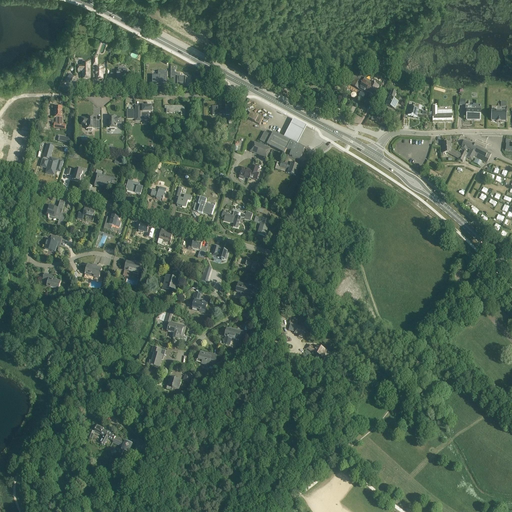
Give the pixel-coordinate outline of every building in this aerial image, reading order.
[(156,63),(165,67),(167,61),(158,57),(156,63)] [(386,60),(383,57),(379,61),(379,60),(373,67),(377,70),(385,61),(386,60)] [(90,74),(90,65),(90,61),(83,61),(83,65),(83,66),(78,66),(78,72),(83,72),(83,79),(90,79),(90,74)] [(105,74),(105,69),(103,69),(103,68),(96,68),(96,79),(103,79),(103,74),(105,74)] [(127,71),(126,71),(126,69),(118,69),(118,71),(117,71),(117,72),(111,72),(111,78),(117,78),(117,79),(127,79),(130,79),(130,72),(127,72),(127,71)] [(168,71),(158,71),(158,75),(153,75),(152,84),(164,84),(164,77),(168,77),(168,71)] [(185,87),(185,77),(179,77),(179,73),(171,73),(170,79),(173,79),(173,87),(185,87)] [(369,86),(371,83),(369,82),(370,80),(364,76),(353,76),(349,76),(348,81),(353,82),(352,83),(360,88),(359,90),(367,94),(368,92),(366,91),(369,86)] [(376,95),(378,90),(379,87),(371,83),(369,86),(366,91),(368,92),(374,96),(375,95),(376,94),(376,95)] [(395,109),(398,102),(394,100),(397,94),(392,91),(388,100),(386,105),(395,109)] [(417,117),(419,110),(419,105),(415,104),(415,106),(408,105),(407,110),(409,110),(408,116),(417,117)] [(218,107),(213,107),(213,115),(231,115),(231,105),(226,105),(226,111),(218,111),(218,107)] [(480,121),(481,106),(466,105),(466,112),(467,112),(466,120),(480,121)] [(149,112),(152,112),(152,106),(143,107),(143,110),(140,110),(140,107),(136,107),(136,121),(140,121),(140,119),(143,119),(143,120),(149,120),(149,117),(150,117),(150,116),(149,116),(149,112)] [(173,106),(165,106),(165,109),(166,109),(166,114),(176,113),(176,112),(181,112),(181,115),(185,115),(185,107),(182,107),(180,107),(180,106),(175,106),(175,107),(173,107),(173,106)] [(496,121),(496,122),(501,122),(501,121),(507,122),(507,107),(492,106),(491,121),(496,121)] [(62,124),(63,107),(54,107),(54,116),(56,116),(56,122),(55,122),(54,128),(65,130),(66,125),(62,124)] [(452,122),(452,111),(438,111),(437,107),(433,107),(433,123),(452,122)] [(256,114),(255,115),(251,113),(248,119),(260,125),(263,118),(256,114)] [(96,120),(93,120),(93,117),(92,117),(92,116),(89,116),(89,117),(86,117),(86,118),(82,118),(82,124),(86,124),(86,129),(88,129),(88,131),(92,131),(92,129),(97,129),(96,120)] [(106,120),(106,121),(106,129),(111,129),(111,131),(115,131),(115,129),(117,129),(117,124),(121,124),(121,118),(117,118),(117,117),(114,117),(114,116),(110,116),(110,117),(110,120),(106,120)] [(273,132),(272,136),(265,132),(259,141),(284,154),(286,150),(291,141),(273,132)] [(291,151),(291,153),(290,156),(292,157),(292,158),(295,159),(301,161),(305,149),(297,145),(298,143),(294,142),(292,141),(291,141),(286,150),(291,151)] [(256,154),(260,145),(254,142),(250,151),(256,154)] [(478,148),(477,147),(467,142),(466,145),(463,143),(462,146),(462,147),(467,150),(467,149),(470,150),(466,158),(472,161),(474,156),(487,162),(491,154),(490,154),(488,153),(488,152),(479,147),(478,148)] [(467,150),(462,147),(458,153),(451,149),(451,143),(442,144),(443,154),(447,153),(459,159),(463,161),(467,153),(466,152),(467,150)] [(56,171),(58,164),(49,162),(49,159),(50,159),(54,147),(47,145),(43,160),(41,167),(45,168),(48,168),(47,171),(48,171),(47,173),(54,175),(56,171)] [(270,149),(260,145),(256,154),(266,158),(270,149)] [(292,164),(293,161),(287,158),(285,163),(281,162),(281,163),(277,162),(275,170),(296,176),(299,166),(292,164)] [(249,179),(249,178),(253,166),(252,166),(250,170),(243,167),(240,176),(244,177),(249,179)] [(259,174),(257,173),(259,168),(253,166),(249,178),(257,181),(259,174)] [(83,172),(75,170),(75,171),(69,169),(67,175),(71,176),(74,176),(73,181),(80,183),(81,180),(84,181),(85,176),(82,175),(83,172)] [(102,177),(102,176),(98,174),(94,186),(99,188),(100,185),(109,187),(110,179),(102,177)] [(140,188),(141,185),(128,182),(126,191),(140,194),(142,189),(140,188)] [(163,201),(166,189),(159,187),(158,191),(159,191),(158,192),(152,191),(151,196),(157,198),(156,199),(162,201),(163,201)] [(177,206),(186,208),(188,202),(190,202),(191,198),(181,195),(182,189),(179,188),(176,198),(179,199),(177,206)] [(203,213),(212,216),(214,207),(205,204),(206,200),(199,198),(197,205),(200,205),(198,213),(202,214),(203,213)] [(62,214),(65,202),(60,201),(58,209),(48,206),(45,216),(48,217),(48,218),(49,219),(50,216),(60,219),(59,225),(62,226),(64,222),(66,215),(62,214)] [(94,219),(95,211),(86,208),(84,213),(80,211),(78,218),(83,220),(84,216),(86,217),(85,220),(93,222),(94,219)] [(250,221),(253,213),(246,212),(245,215),(234,211),(233,217),(227,215),(228,213),(223,212),(222,217),(225,218),(224,221),(234,224),(233,227),(238,228),(241,218),(244,219),(244,218),(244,219),(250,221)] [(495,219),(503,223),(505,218),(497,215),(495,219)] [(120,228),(121,223),(119,222),(120,218),(112,216),(111,219),(107,218),(104,229),(111,231),(113,226),(120,228)] [(270,221),(262,218),(256,216),(254,223),(260,225),(257,234),(265,237),(270,221)] [(152,239),(153,235),(155,230),(153,230),(153,229),(151,228),(151,229),(149,228),(149,227),(144,225),(141,224),(141,226),(139,231),(147,233),(146,237),(152,239)] [(173,236),(173,234),(164,231),(163,234),(161,233),(157,244),(162,245),(163,241),(170,244),(172,239),(173,236)] [(62,239),(51,235),(50,240),(49,240),(48,243),(47,242),(45,249),(48,250),(49,249),(52,250),(51,251),(55,252),(58,244),(59,244),(59,245),(61,239),(62,239)] [(207,253),(208,249),(201,247),(203,242),(191,239),(188,249),(191,250),(192,249),(200,251),(198,258),(205,260),(206,256),(207,253)] [(225,261),(227,256),(226,256),(227,252),(221,250),(221,251),(218,250),(219,247),(215,246),(214,250),(212,256),(218,258),(218,259),(225,261)] [(252,272),(258,274),(261,266),(256,264),(256,263),(249,261),(249,259),(246,258),(243,266),(248,267),(248,266),(253,267),(252,272)] [(136,280),(138,272),(139,272),(141,265),(132,262),(131,264),(127,263),(123,276),(136,280)] [(99,279),(102,269),(97,268),(98,267),(93,265),(92,267),(88,265),(84,278),(97,283),(98,279),(99,279)] [(58,294),(61,282),(53,279),(54,276),(45,274),(43,280),(48,282),(46,287),(55,290),(54,293),(58,294)] [(175,291),(178,279),(167,276),(163,291),(169,293),(170,290),(175,291)] [(247,288),(248,286),(239,283),(236,292),(245,294),(244,296),(252,299),(254,290),(247,288)] [(199,312),(205,313),(207,305),(203,304),(204,303),(199,302),(201,295),(195,293),(193,301),(194,301),(192,309),(199,311),(199,312)] [(186,327),(177,324),(171,322),(172,319),(171,318),(173,313),(173,314),(174,313),(167,311),(164,322),(166,322),(166,323),(169,324),(167,332),(174,334),(173,338),(178,340),(179,338),(182,339),(186,327)] [(305,329),(296,326),(294,334),(298,335),(298,337),(303,338),(305,329)] [(239,339),(245,341),(247,333),(241,331),(241,333),(234,331),(234,329),(229,328),(229,330),(227,329),(225,337),(226,337),(224,344),(228,345),(230,346),(232,339),(234,339),(239,341),(239,339)] [(317,345),(316,347),(317,347),(316,349),(309,345),(307,349),(323,358),(324,355),(325,356),(327,351),(317,345)] [(161,355),(163,350),(153,347),(152,353),(154,354),(150,366),(159,369),(163,356),(161,355)] [(214,368),(217,359),(217,356),(212,354),(212,356),(201,352),(199,359),(203,361),(202,364),(214,368)] [(183,380),(189,382),(191,375),(185,373),(183,380)] [(179,390),(180,387),(181,382),(179,381),(180,379),(171,377),(169,386),(168,385),(167,389),(172,391),(173,388),(179,390)] [(125,441),(103,431),(104,428),(97,425),(94,432),(100,435),(104,436),(100,443),(105,446),(108,439),(113,441),(113,443),(123,447),(121,450),(123,451),(123,452),(126,454),(127,453),(128,453),(133,444),(125,441)]
